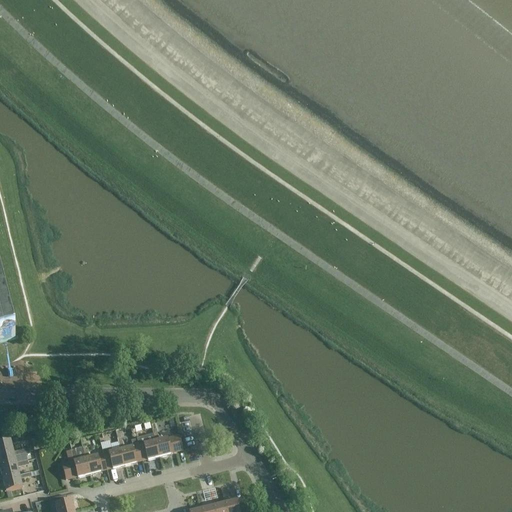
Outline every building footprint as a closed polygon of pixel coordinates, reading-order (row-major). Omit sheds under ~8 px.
[(0,342),(18,339),(0,266),(0,342)] [(156,441),(160,458),(172,455),(172,454),(183,451),(180,437),(168,440),(168,438),(160,440),(157,430),(153,431),(154,434),(156,441)] [(156,441),(154,434),(137,439),(139,447),(142,461),(147,460),(148,461),(160,458),(156,441)] [(0,456),(14,453),(14,452),(12,445),(23,442),(22,438),(0,443),(0,456)] [(142,461),(139,447),(134,449),(133,447),(125,449),(122,438),(118,439),(121,450),(125,467),(137,464),(137,462),(142,461)] [(86,459),(83,448),(83,447),(74,449),(75,450),(71,451),(74,462),(69,464),(69,465),(63,466),(66,480),(78,477),(78,478),(90,475),(86,459)] [(107,470),(104,456),(99,457),(98,456),(90,458),(87,447),(83,448),(86,459),(90,475),(102,472),(102,471),(107,470)] [(121,450),(113,452),(112,448),(102,450),(104,456),(107,470),(112,468),(113,470),(125,467),(121,450)] [(17,465),(17,464),(15,457),(26,454),(25,450),(14,452),(14,453),(0,456),(0,466),(0,469),(17,465)] [(20,476),(18,468),(29,465),(28,461),(17,464),(17,465),(0,469),(3,480),(20,476)] [(6,492),(23,488),(21,480),(32,477),(31,473),(20,476),(3,480),(6,492)] [(68,502),(67,496),(54,499),(56,505),(57,511),(74,511),(72,501),(68,502)] [(227,511),(246,511),(244,503),(238,505),(237,501),(225,504),(227,511)]
